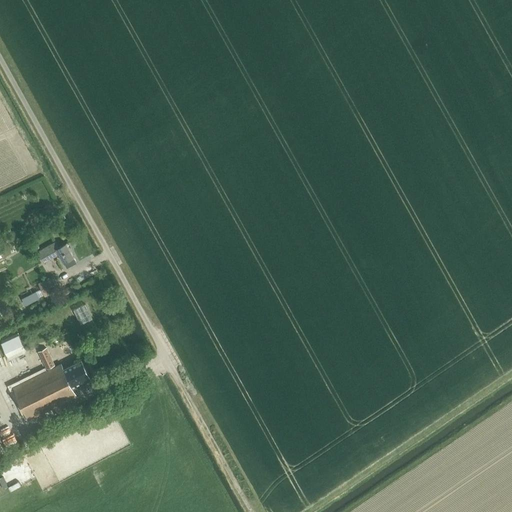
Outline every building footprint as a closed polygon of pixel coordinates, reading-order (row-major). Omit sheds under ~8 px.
[(59,247),(58,245),(55,241),(37,251),(44,262),(59,254),(67,268),(77,263),(66,243),(59,247)] [(43,293),(58,285),(54,278),(40,286),(43,293)] [(66,297),(75,293),(72,285),(62,290),(66,297)] [(86,303),(74,309),(81,324),(93,318),(86,303)] [(0,343),(7,357),(8,361),(26,352),(19,335),(0,343)] [(72,387),(90,378),(81,360),(63,369),(61,364),(55,367),(46,348),(38,351),(48,370),(13,388),(28,419),(76,395),(72,387)]
